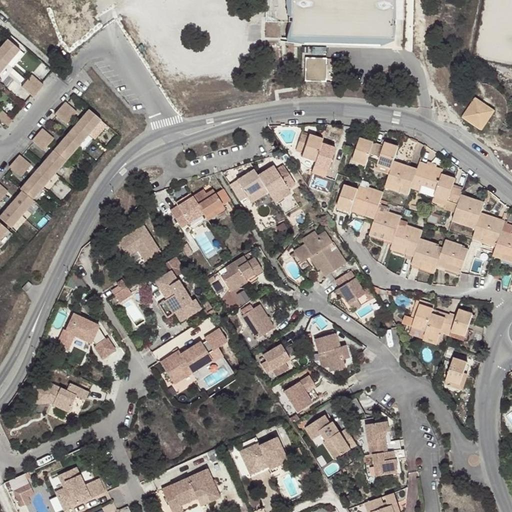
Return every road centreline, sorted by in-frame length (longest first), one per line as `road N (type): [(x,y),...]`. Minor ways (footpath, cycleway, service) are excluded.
road 1 (unclassified): [(172,137),(306,107),(391,115),(430,128),(511,193)]
road 2 (unclassified): [(0,393),(104,190),(128,162),(172,137)]
road 3 (residential): [(3,153),(75,63),(112,41),(172,137)]
road 4 (residential): [(353,245),(375,273),(411,291),(505,298),(511,306)]
road 5 (residential): [(416,384),(404,390),(433,511)]
road 6 (residential): [(416,384),(313,298)]
road 7 (unknown): [(135,367),(137,349),(84,262)]
